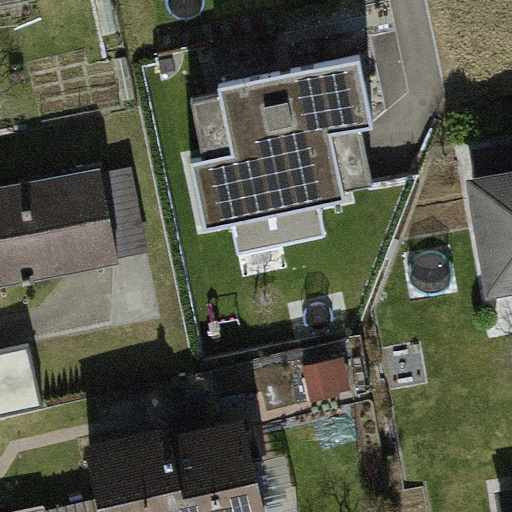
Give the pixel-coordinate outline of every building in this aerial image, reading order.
[(365,41),(220,73),(235,139),(193,148),(208,215),(345,185),(329,117),(379,106),(365,41)] [(126,158),(0,180),(0,279),(144,253),(126,158)] [(511,164),(492,169),(511,273),(511,164)] [(0,411),(46,406),(39,344),(0,348),(0,411)] [(288,511),(265,416),(190,434),(186,421),(107,440),(124,511),(288,511)]
